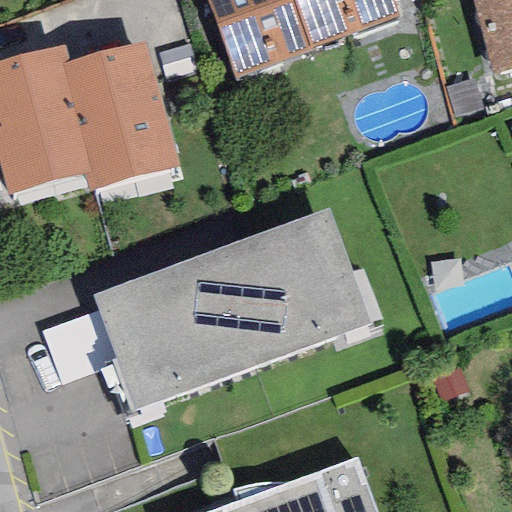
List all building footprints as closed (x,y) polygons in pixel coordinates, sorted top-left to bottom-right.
[(202,0),(234,86),(399,25),(389,0),(202,0)] [(511,0),(470,0),(491,80),(511,74),(511,0)] [(69,68),(62,70),(91,179),(82,182),(87,201),(178,175),(143,50),(69,68)] [(65,53),(0,70),(0,178),(6,202),(82,182),(91,179),(62,70),(69,68),(65,53)] [(327,218),(90,305),(132,419),(369,332),(327,218)] [(374,511),(356,463),(227,511),(374,511)]
